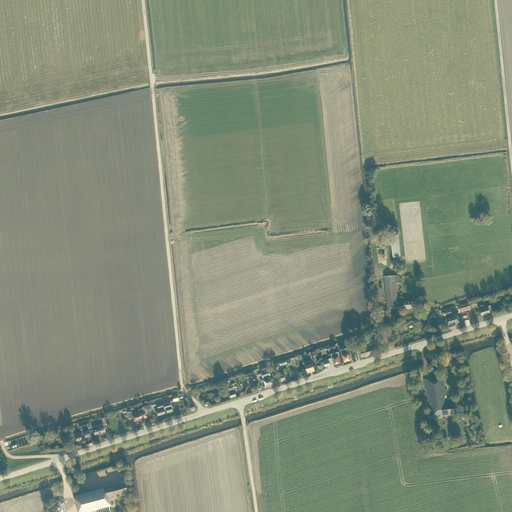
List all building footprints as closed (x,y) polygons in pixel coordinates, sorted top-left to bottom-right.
[(400,257),(398,233),(390,234),(393,258),(400,257)] [(397,298),(396,292),(395,282),(399,282),(399,275),(394,276),(384,277),(387,309),(398,307),(403,307),(404,309),(414,308),(414,301),(403,302),(402,297),(397,298)] [(486,307),(484,307),(482,301),(477,302),(479,309),(481,316),(490,313),(489,311),(492,310),(490,306),(486,307)] [(469,303),(458,306),(460,313),(471,310),(469,303)] [(453,306),(443,310),(445,316),(451,314),(450,311),(454,309),(453,306)] [(447,326),(459,322),(458,316),(457,314),(445,317),(445,319),(447,326)] [(374,353),(372,346),(374,345),(373,342),(378,340),(377,335),(371,336),(371,337),(365,338),(368,347),(367,347),(369,355),(374,353)] [(361,357),(369,355),(367,347),(361,349),(362,351),(360,352),(361,357)] [(348,354),(349,354),(347,348),(340,350),(342,356),(344,362),(350,360),(350,359),(351,358),(350,355),(349,356),(348,354)] [(338,356),(339,355),(338,351),(338,352),(331,354),(330,354),(331,358),(332,358),(333,362),(334,365),(340,363),(338,356)] [(315,371),(311,360),(304,362),(307,374),(315,371)] [(266,387),(273,384),(270,377),(268,369),(261,372),(263,379),(260,380),(263,387),(265,386),(266,387)] [(289,379),(288,376),(285,369),(283,370),(284,373),(282,373),(281,371),(277,372),(278,375),(280,379),(279,380),(280,380),(280,382),(286,380),(289,379)] [(430,419),(452,415),(450,403),(447,404),(443,375),(429,378),(429,379),(424,379),(428,406),(430,419)] [(166,413),(172,412),(171,407),(170,407),(170,406),(169,401),(162,403),(164,410),(165,409),(166,413)] [(156,416),(165,414),(162,404),(156,405),(157,410),(155,410),(156,416)] [(137,410),(137,411),(138,414),(140,420),(146,417),(145,413),(151,411),(150,405),(142,408),(137,410)] [(137,410),(127,413),(129,419),(132,418),(133,422),(140,420),(138,414),(137,411),(137,410)] [(80,433),(82,439),(84,438),(90,437),(87,427),(87,425),(87,424),(79,427),(80,431),(82,430),(82,432),(80,433)] [(94,435),(105,432),(103,427),(102,424),(92,428),(94,435)] [(80,433),(80,432),(73,434),(72,432),(69,434),(70,439),(74,438),(76,442),(82,440),(82,439),(80,433)] [(124,492),(126,492),(124,484),(103,490),(102,489),(73,496),(77,511),(88,511),(110,506),(107,497),(123,493),(123,494),(125,493),(124,492)]
